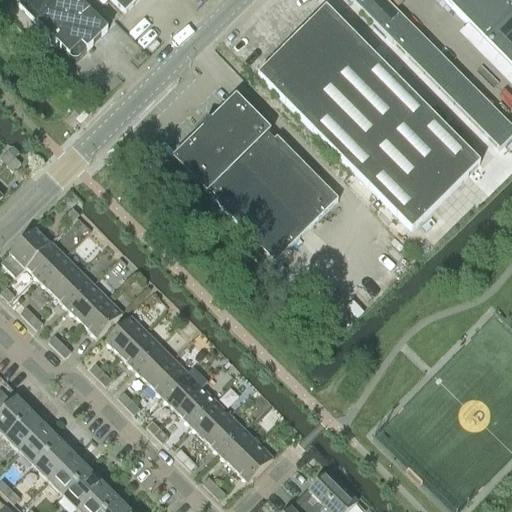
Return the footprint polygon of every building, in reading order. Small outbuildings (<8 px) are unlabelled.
[(73,0),(26,0),(18,9),(71,63),(78,64),(107,35),(73,0)] [(107,0),(125,17),(141,0),(107,0)] [(511,131),(381,0),(346,0),(499,154),(511,140),(511,131)] [(511,0),(439,0),(511,73),(511,0)] [(324,12),(256,79),(411,235),(478,168),(324,12)] [(201,133),(171,162),(273,266),(337,204),(235,100),(210,124),(203,123),(201,133)] [(6,170),(15,162),(8,155),(0,162),(0,163),(6,169),(6,170)] [(15,162),(6,170),(12,176),(20,168),(15,162)] [(13,176),(12,176),(6,170),(6,169),(0,175),(7,183),(13,176)] [(64,221),(70,228),(78,219),(72,213),(64,221)] [(25,274),(49,250),(34,234),(0,267),(0,268),(15,283),(25,274)] [(38,287),(64,262),(50,248),(49,250),(25,274),(38,287)] [(302,296),(308,290),(280,261),(274,267),(302,296)] [(52,301),(78,276),(64,262),(38,287),(52,301)] [(66,316),(92,290),(78,276),(52,301),(66,316)] [(81,330),(106,305),(92,290),(66,316),(81,330)] [(5,292),(0,297),(0,298),(8,306),(14,300),(5,292)] [(106,305),(81,330),(95,345),(121,319),(106,305)] [(27,326),(33,320),(25,312),(19,318),(27,326)] [(33,320),(27,326),(36,334),(42,328),(33,320)] [(117,362),(142,337),(127,323),(102,348),(117,362)] [(131,377),(156,351),(142,337),(117,362),(131,377)] [(56,355),(62,348),(54,340),(48,346),(56,355)] [(62,348),(56,355),(64,363),(70,357),(62,348)] [(146,391),(171,365),(156,351),(131,377),(146,391)] [(160,405),(185,379),(171,365),(146,391),(160,405)] [(97,383),(103,377),(95,369),(89,375),(97,383)] [(185,379),(160,405),(175,419),(199,394),(207,386),(192,372),(185,379)] [(103,377),(97,383),(105,391),(111,385),(103,377)] [(189,433),(214,407),(199,394),(175,419),(189,433)] [(125,412),(131,405),(123,397),(117,403),(125,412)] [(0,438),(4,443),(29,417),(14,402),(0,416),(0,438)] [(131,405),(125,412),(133,420),(139,414),(131,405)] [(203,447),(228,421),(214,407),(189,433),(203,447)] [(18,457),(44,432),(29,417),(4,443),(18,457)] [(217,461),(242,436),(228,421),(203,447),(217,461)] [(154,440),(160,434),(151,425),(145,432),(154,440)] [(33,471),(58,446),(44,432),(18,457),(33,471)] [(160,434),(154,440),(162,448),(168,442),(160,434)] [(232,475),(257,450),(242,436),(217,461),(232,475)] [(46,485),(72,460),(58,446),(33,471),(46,485)] [(257,450),(232,475),(246,489),(272,464),(257,450)] [(182,468),(188,462),(179,454),(173,460),(182,468)] [(62,501),(87,476),(72,460),(46,485),(62,501)] [(188,462),(182,468),(190,476),(196,470),(188,462)] [(73,511),(79,511),(102,490),(87,476),(62,501),(73,511)] [(296,504),(304,511),(351,511),(356,508),(325,477),(307,495),(306,494),(296,504)] [(210,497),(217,491),(208,482),(202,488),(210,497)] [(0,496),(4,500),(9,495),(0,485),(0,496)] [(108,511),(116,504),(102,490),(79,511),(108,511)] [(217,491),(210,497),(218,505),(224,498),(217,491)] [(4,500),(12,508),(17,503),(9,495),(4,500)]
